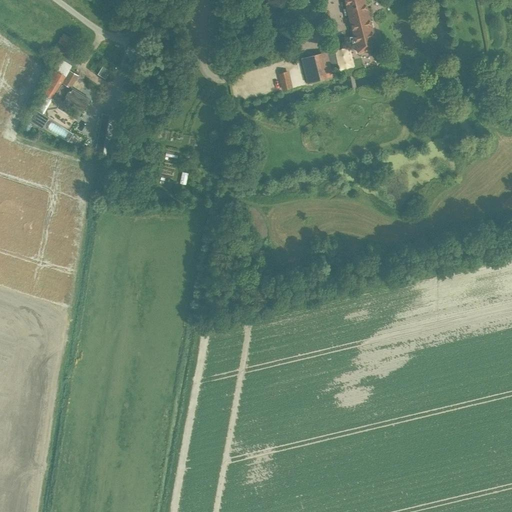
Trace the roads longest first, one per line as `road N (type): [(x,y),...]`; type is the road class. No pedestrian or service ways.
road 1 (track): [(100,511),(140,263)]
road 2 (track): [(146,0),(136,31),(121,37),(56,0)]
